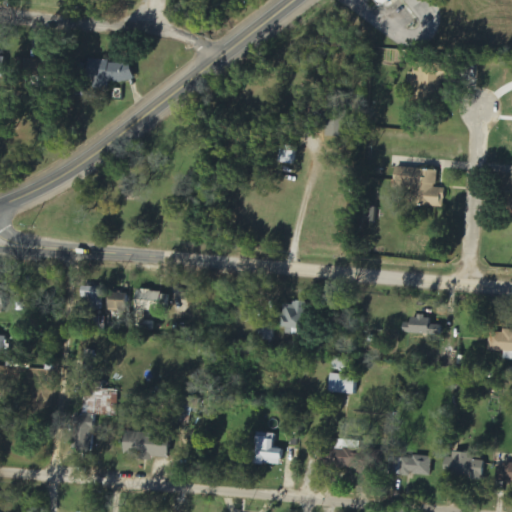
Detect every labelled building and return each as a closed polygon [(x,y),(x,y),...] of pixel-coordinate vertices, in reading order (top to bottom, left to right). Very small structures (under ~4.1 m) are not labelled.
[(11,57),(0,57),(0,76),(11,77),(11,57)] [(19,76),(65,78),(66,61),(20,60),(19,76)] [(137,84),(139,64),(93,60),(92,80),(137,84)] [(349,96),(328,96),(329,132),(342,132),(342,126),(349,126),(349,96)] [(286,162),(298,164),(300,151),(288,149),(286,162)] [(442,171),(400,168),(398,189),(417,190),(416,205),(448,208),(449,189),(441,188),(442,171)] [(436,237),(447,239),(452,217),(441,215),(436,237)] [(88,311),(105,310),(105,287),(82,288),(82,299),(88,299),(88,311)] [(132,291),(111,292),(111,312),(133,311),(132,291)] [(172,313),(173,293),(139,291),(138,311),(172,313)] [(0,314),(11,315),(12,293),(0,292),(0,314)] [(288,303),(286,333),(310,334),(311,304),(288,303)] [(407,334),(441,336),(442,326),(431,325),(432,317),(408,317),(407,334)] [(277,342),(277,326),(259,326),(259,342),(277,342)] [(511,353),(511,330),(505,330),(504,333),(491,332),(490,352),(511,353)] [(0,353),(8,354),(9,336),(0,335),(0,353)] [(359,377),(331,373),(328,392),(357,396),(359,377)] [(97,415),(117,417),(120,391),(107,389),(108,381),(89,380),(85,420),(77,419),(74,451),(94,453),(97,415)] [(183,407),(183,421),(191,421),(191,414),(193,414),(193,407),(183,407)] [(171,432),(149,429),(148,434),(126,431),(122,454),(166,461),(171,432)] [(283,466),(284,450),(274,449),(275,436),(256,435),(254,464),(283,466)] [(362,451),(332,450),(331,469),(361,470),(362,451)] [(484,478),(485,461),(474,461),(474,454),(453,453),(451,477),(484,478)] [(432,459),(391,457),(391,475),(432,477),(432,459)] [(511,463),(499,463),(498,483),(511,484),(511,463)]
